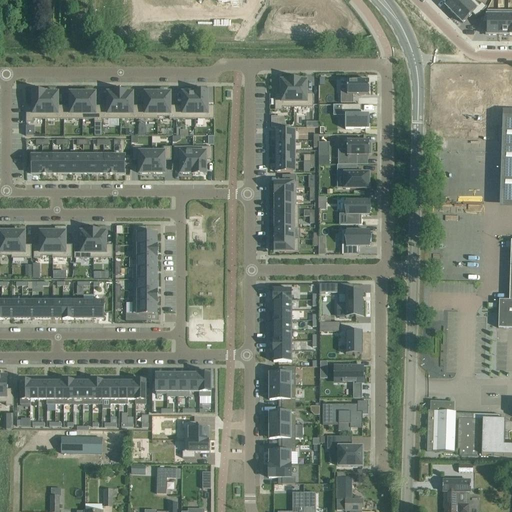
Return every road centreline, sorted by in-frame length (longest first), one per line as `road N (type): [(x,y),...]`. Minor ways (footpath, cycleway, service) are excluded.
road 1 (residential): [(6,72),(252,64)]
road 2 (tertiary): [(406,511),(413,270)]
road 3 (tertiary): [(413,270),(414,58)]
road 4 (residential): [(383,270),(387,65)]
road 5 (residential): [(380,464),(383,270)]
road 6 (residential): [(251,511),(249,355)]
road 7 (residential): [(252,64),(387,65)]
road 8 (residential): [(383,270),(250,269)]
road 9 (residential): [(249,193),(252,64)]
road 10 (residential): [(57,355),(181,355)]
road 11 (residential): [(180,335),(57,335)]
road 12 (residential): [(178,213),(180,335)]
road 13 (residential): [(178,213),(56,213)]
road 14 (residential): [(56,193),(177,193)]
road 15 (residential): [(6,193),(6,72)]
